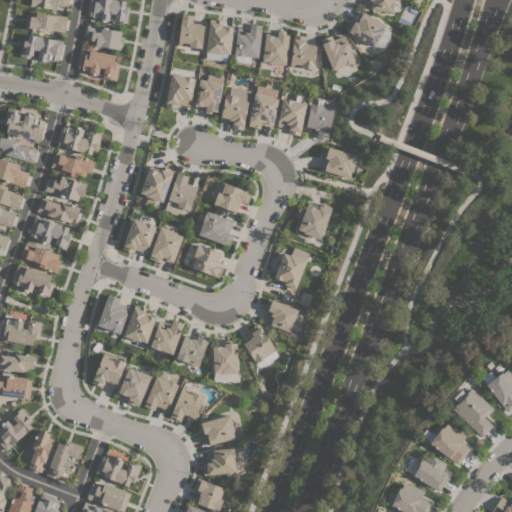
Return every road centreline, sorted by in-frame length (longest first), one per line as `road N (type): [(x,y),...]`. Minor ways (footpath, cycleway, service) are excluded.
road 1 (residential): [(153,511),(166,474),(156,448),(75,410),(60,385),(159,0)]
road 2 (secondary): [(299,511),(492,0)]
road 3 (secondary): [(460,0),(268,511)]
road 4 (residential): [(90,263),(205,307),(236,292),(272,205),(273,183),(251,158),(192,144)]
road 5 (residential): [(134,117),(0,82)]
